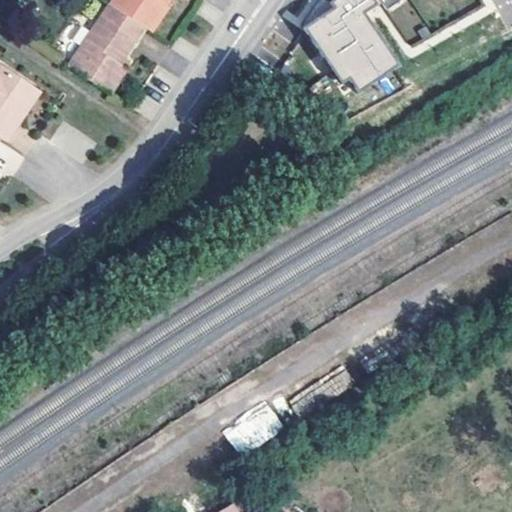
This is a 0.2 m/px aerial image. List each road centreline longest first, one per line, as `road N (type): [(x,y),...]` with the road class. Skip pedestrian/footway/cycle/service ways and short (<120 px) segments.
road 1 (residential): [(0,293),(132,188),(162,148)]
road 2 (residential): [(162,148),(0,250)]
road 3 (residential): [(263,0),(162,148)]
